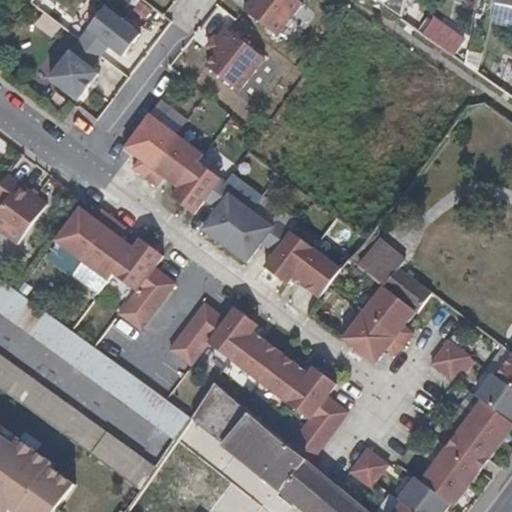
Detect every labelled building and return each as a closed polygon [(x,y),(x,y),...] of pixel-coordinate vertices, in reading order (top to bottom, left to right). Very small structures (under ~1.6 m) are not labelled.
[(260,0),(251,0),(244,10),(249,14),(260,0)] [(300,0),(260,0),(249,14),(278,36),(304,3),(300,0)] [(130,26),(106,7),(80,41),(101,57),(110,47),(113,50),(130,26)] [(453,54),(463,34),(426,16),(416,35),(453,54)] [(141,34),(130,26),(113,50),(124,58),(141,34)] [(212,52),(216,54),(207,66),(240,92),(264,60),(265,58),(229,29),(221,41),(212,52)] [(221,41),(216,37),(207,48),(212,52),(221,41)] [(101,57),(80,41),(50,80),(76,100),(97,71),(93,68),(101,57)] [(100,74),(97,71),(76,100),(78,102),(100,74)] [(151,116),(146,122),(129,144),(126,148),(141,159),(134,169),(146,178),(158,187),(165,178),(171,182),(195,149),(177,135),(151,116)] [(263,244),(276,253),(266,268),(289,285),(294,278),(321,299),(343,269),(316,249),(292,232),(279,222),(275,228),(253,211),(232,195),(236,189),(223,180),(200,162),(204,155),(195,149),(171,182),(179,189),(173,198),(196,215),(207,201),(219,211),(203,230),(226,247),(248,264),(263,244)] [(17,182),(10,177),(0,190),(0,202),(2,203),(17,182)] [(2,203),(4,206),(0,211),(0,231),(18,245),(48,205),(17,182),(2,203)] [(96,220),(81,209),(57,242),(83,262),(102,277),(127,243),(119,237),(126,227),(115,219),(103,210),(96,220)] [(110,282),(115,274),(138,292),(121,315),(142,331),(177,284),(156,268),(165,256),(141,238),(134,248),(127,243),(102,277),(110,282)] [(353,260),(361,267),(385,286),(418,312),(419,313),(435,291),(369,239),(368,240),(353,260)] [(0,313),(177,441),(193,417),(67,326),(20,293),(0,278),(0,313)] [(385,286),(364,313),(344,339),(376,365),(388,350),(397,357),(406,346),(416,333),(407,327),(418,312),(385,286)] [(227,320),(207,304),(171,351),(193,367),(210,344),(233,361),(261,382),(269,388),(290,359),(283,353),(255,332),(259,326),(237,308),(227,320)] [(472,356),(450,340),(432,364),(454,380),(472,356)] [(0,353),(0,387),(122,475),(143,490),(150,479),(158,467),(0,353)] [(290,359),(269,388),(288,403),(311,420),(292,445),(313,463),(350,412),(329,397),(338,385),(315,368),(310,374),(290,359)] [(480,398),(485,402),(459,437),(492,462),(511,434),(511,360),(500,377),(497,375),(480,398)] [(223,442),(225,445),(305,511),(373,511),(313,463),(292,445),(246,407),(217,383),(193,417),(223,442)] [(69,511),(86,490),(0,426),(0,511),(69,511)] [(459,437),(450,448),(484,472),(492,462),(459,437)] [(402,499),(405,502),(397,511),(448,511),(454,505),(458,508),(484,472),(450,448),(424,483),(418,479),(402,499)] [(167,455),(158,467),(150,479),(167,492),(183,466),(167,455)] [(387,472),(365,455),(347,479),(368,495),(387,472)] [(143,490),(141,492),(161,507),(170,494),(167,492),(150,479),(143,490)]
